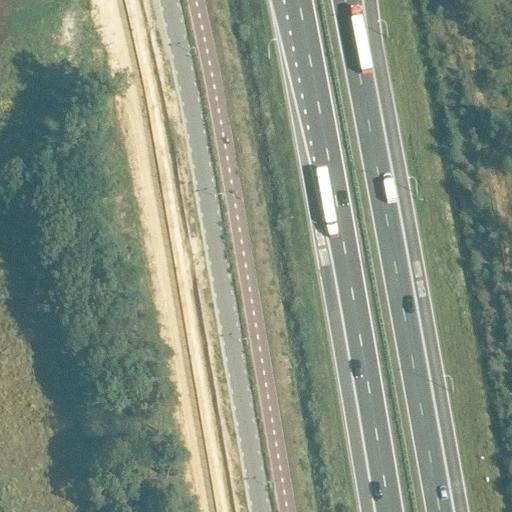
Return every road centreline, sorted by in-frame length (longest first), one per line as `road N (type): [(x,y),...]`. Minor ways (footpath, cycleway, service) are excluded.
road 1 (tertiary): [(162,0),(258,511)]
road 2 (trunk): [(439,511),(345,0)]
road 3 (trunk): [(297,0),(388,511)]
